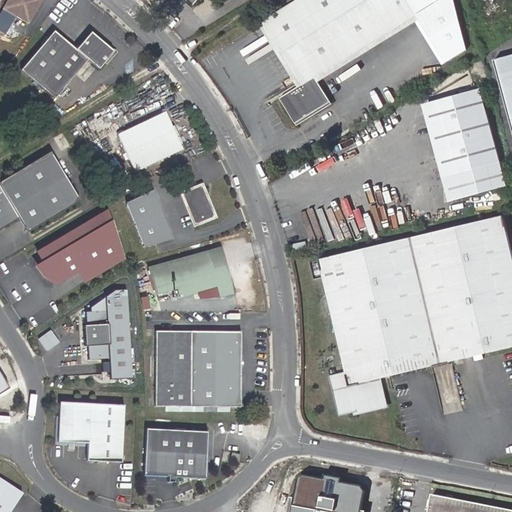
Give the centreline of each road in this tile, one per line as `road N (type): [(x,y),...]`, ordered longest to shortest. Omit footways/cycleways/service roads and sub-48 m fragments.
road 1 (unclassified): [(106,0),(194,96),(245,190),(281,298)]
road 2 (unclassified): [(281,298),(271,226),(237,143),(178,51),(126,0)]
road 3 (unknown): [(449,473),(424,390),(431,381),(463,377),(479,396),(470,477)]
road 4 (unclassified): [(286,429),(312,446),(511,485)]
road 5 (unknown): [(265,209),(289,190),(342,190),(378,172),(398,153),(412,112)]
road 6 (unknown): [(243,155),(414,68)]
road 7 (unclassified): [(22,442),(37,415),(37,394),(0,316)]
road 8 (unclassified): [(281,298),(286,429)]
road 9 (unclassified): [(199,511),(234,490),(286,429)]
